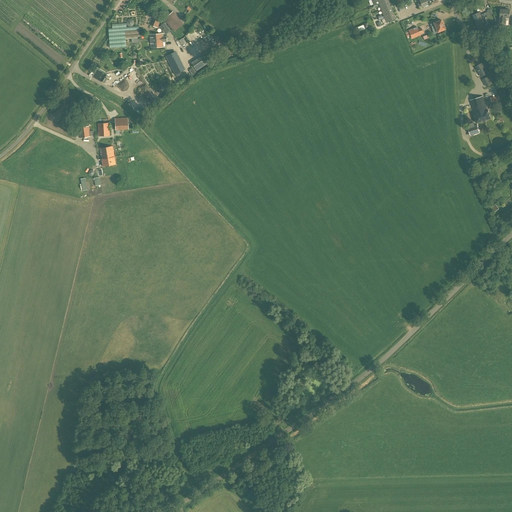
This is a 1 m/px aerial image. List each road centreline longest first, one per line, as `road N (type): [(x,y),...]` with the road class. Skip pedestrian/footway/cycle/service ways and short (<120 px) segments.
road 1 (unclassified): [(158,511),(228,478),(344,392),(511,234)]
road 2 (unclassified): [(0,158),(28,131),(118,0)]
